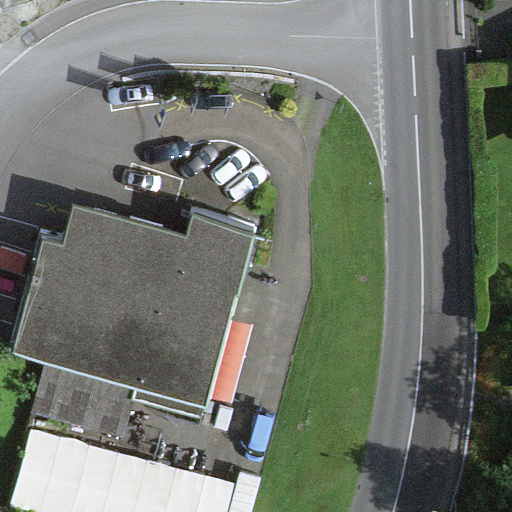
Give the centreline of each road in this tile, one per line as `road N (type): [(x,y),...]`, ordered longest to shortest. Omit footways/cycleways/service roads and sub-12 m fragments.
road 1 (tertiary): [(411,23),(418,360),(394,511)]
road 2 (residential): [(411,23),(115,36),(37,97),(0,160)]
